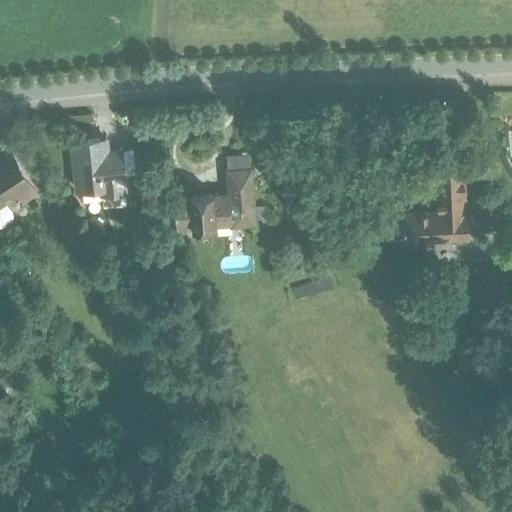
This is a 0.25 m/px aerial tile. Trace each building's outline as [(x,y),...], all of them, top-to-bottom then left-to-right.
[(100,193),(127,190),(129,190),(124,144),(111,145),(110,134),(70,138),(76,189),(83,188),(100,187),(100,193)] [(15,150),(0,158),(0,224),(0,225),(4,224),(14,217),(14,212),(8,199),(19,193),(23,199),(40,188),(15,150)] [(228,165),(251,164),(250,151),(227,152),(228,165)] [(438,208),(377,210),(378,233),(403,231),(403,240),(470,237),(466,160),(435,162),(438,208)] [(251,164),(228,165),(226,166),(228,190),(175,193),(178,227),(257,222),(257,217),(268,217),(267,203),(256,204),(253,164),(251,164)] [(100,187),(83,188),(83,198),(103,196),(104,204),(128,202),(127,190),(100,193),(100,187)] [(68,219),(55,228),(67,247),(80,237),(68,219)] [(118,317),(107,324),(120,344),(131,337),(118,317)] [(28,403),(13,413),(26,433),(41,423),(28,403)] [(42,432),(19,448),(35,471),(59,455),(42,432)] [(21,476),(2,489),(15,508),(34,495),(21,476)]
